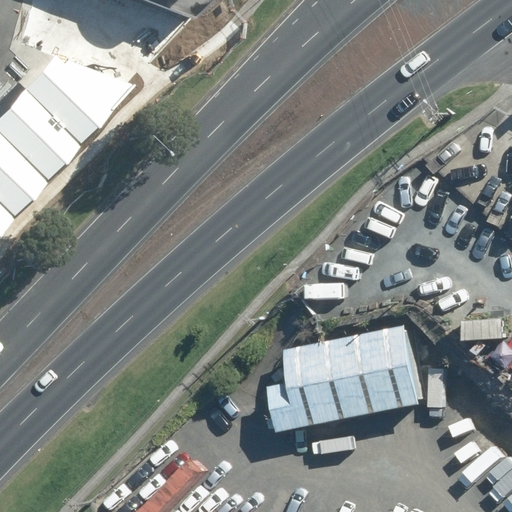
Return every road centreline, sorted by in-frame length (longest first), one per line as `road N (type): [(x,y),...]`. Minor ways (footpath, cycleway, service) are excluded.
road 1 (primary): [(511,8),(351,129),(138,313),(0,455)]
road 2 (primary): [(0,350),(351,0)]
